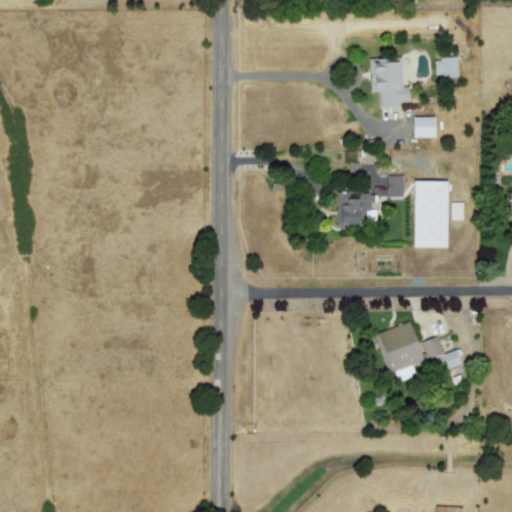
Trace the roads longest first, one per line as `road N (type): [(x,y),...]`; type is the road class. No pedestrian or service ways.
road 1 (residential): [(223,0),(221,511)]
road 2 (residential): [(222,292),(511,289)]
